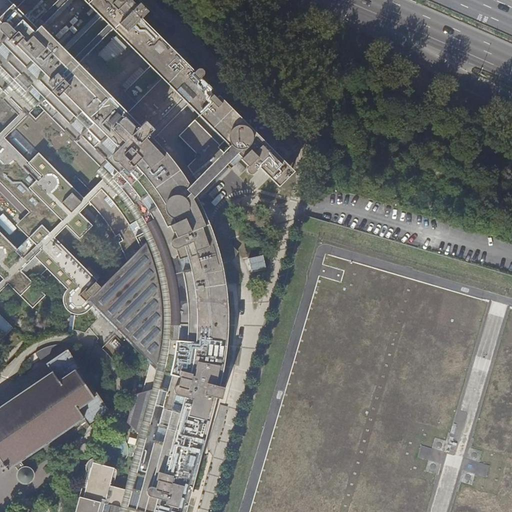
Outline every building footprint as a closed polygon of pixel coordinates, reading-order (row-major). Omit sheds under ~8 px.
[(0,0),(0,18),(13,5),(8,0),(0,0)] [(40,31),(71,0),(8,0),(13,5),(40,31)] [(81,0),(100,19),(63,55),(75,67),(78,64),(113,29),(122,38),(129,31),(139,21),(149,12),(141,3),(138,6),(132,0),(117,0),(116,1),(115,0),(81,0)] [(196,205),(191,197),(191,196),(188,191),(184,184),(179,177),(174,170),(170,164),(165,159),(159,152),(125,117),(122,119),(73,70),(75,67),(63,55),(40,31),(13,5),(0,18),(0,62),(40,102),(46,109),(110,172),(97,185),(85,198),(70,183),(39,152),(29,162),(28,162),(41,175),(29,187),(62,220),(50,232),(42,224),(29,237),(41,249),(35,256),(48,268),(68,289),(67,291),(66,294),(65,296),(65,301),(66,304),(67,306),(69,309),(71,311),(74,312),(76,313),(78,313),(81,313),(83,313),(85,313),(87,311),(89,310),(91,309),(94,305),(91,302),(104,289),(101,286),(96,281),(98,279),(55,236),(67,224),(80,238),(93,225),(80,211),(90,201),(94,205),(102,216),(111,228),(114,232),(116,235),(120,234),(123,240),(119,242),(122,247),(125,253),(127,260),(129,264),(132,272),(136,271),(138,279),(133,280),(135,286),(136,292),(137,298),(138,303),(138,312),(143,312),(143,319),(139,319),(139,325),(138,330),(138,337),(136,349),(150,363),(142,396),(141,397),(138,396),(132,418),(135,422),(134,423),(133,424),(133,425),(134,426),(135,427),(138,428),(140,429),(142,429),(140,435),(125,490),(126,490),(120,511),(177,511),(208,395),(216,397),(222,399),(225,387),(219,386),(212,384),(215,370),(217,359),(218,351),(219,343),(220,335),(220,328),(220,319),(220,311),(220,303),(219,294),(218,286),(222,286),(221,279),(219,269),(217,259),(215,250),(211,239),(208,230),(204,222),(201,215),(196,205)] [(193,75),(139,21),(129,31),(158,59),(155,62),(180,88),(193,75)] [(158,59),(129,31),(122,38),(150,67),(155,62),(158,59)] [(40,102),(0,62),(0,87),(3,90),(23,111),(1,133),(5,138),(28,115),(40,102)] [(180,88),(155,62),(150,67),(163,80),(175,92),(180,88)] [(127,114),(78,64),(75,67),(73,70),(122,119),(125,117),(127,114)] [(137,105),(163,80),(150,67),(125,92),(137,105)] [(236,154),(229,162),(226,164),(232,170),(242,160),(248,167),(247,168),(247,169),(247,171),(247,172),(248,173),(250,174),(252,174),(253,174),(254,173),(259,168),(263,164),(257,158),(261,154),(249,142),(255,137),(199,81),(203,76),(204,75),(205,73),(204,72),(203,70),(202,69),(201,69),(199,69),(199,70),(197,70),(193,75),(180,88),(175,92),(189,106),(236,154)] [(163,80),(137,105),(127,114),(125,117),(159,152),(166,144),(157,135),(170,122),(171,123),(189,106),(175,92),(163,80)] [(0,132),(1,133),(23,111),(3,90),(0,92),(0,132)] [(228,160),(229,162),(236,154),(189,106),(171,123),(170,122),(157,135),(166,144),(159,152),(165,159),(170,164),(174,170),(179,177),(184,184),(188,191),(191,196),(194,193),(228,160)] [(110,172),(46,109),(34,121),(28,115),(5,138),(29,162),(39,152),(70,183),(82,170),(97,185),(110,172)] [(41,175),(28,162),(29,162),(5,138),(1,133),(0,132),(0,181),(29,211),(16,224),(29,237),(42,224),(50,232),(62,220),(29,187),(41,175)] [(292,174),(255,137),(249,142),(261,154),(257,158),(263,164),(259,168),(279,187),(292,174)] [(229,323),(229,312),(228,301),(227,291),(224,270),(222,261),(219,250),(216,241),(213,232),(208,220),(203,210),(194,193),(191,196),(191,197),(196,205),(201,215),(204,222),(208,230),(211,239),(215,250),(217,259),(219,269),(221,279),(222,286),(218,286),(219,294),(220,303),(220,311),(220,319),(220,328),(220,335),(219,343),(218,351),(217,359),(215,370),(212,384),(219,386),(222,374),(224,364),(227,345),(228,333),(229,323)] [(35,256),(41,249),(29,237),(17,248),(0,231),(0,274),(4,278),(0,282),(0,291),(8,284),(20,296),(33,283),(20,270),(35,256)] [(263,255),(249,259),(251,270),(266,267),(263,255)] [(33,283),(48,268),(35,256),(20,270),(33,283)] [(104,289),(129,264),(127,260),(101,286),(104,289)] [(138,303),(137,298),(136,292),(135,286),(133,280),(138,279),(136,271),(132,272),(129,264),(104,289),(91,302),(94,305),(136,349),(138,337),(138,330),(139,325),(139,319),(143,319),(143,312),(138,312),(138,303)] [(33,309),(46,296),(33,283),(20,296),(33,309)] [(0,340),(13,328),(0,314),(0,340)] [(27,467),(24,467),(20,460),(21,459),(30,452),(30,453),(32,452),(32,451),(41,445),(42,446),(44,445),(43,444),(52,438),(53,438),(55,437),(55,436),(64,430),(64,431),(67,429),(66,428),(75,422),(76,423),(78,422),(77,421),(82,418),(89,426),(108,415),(111,413),(107,409),(67,348),(66,349),(46,363),(53,372),(48,376),(47,375),(45,376),(45,377),(36,384),(35,383),(34,384),(34,385),(25,391),(24,390),(22,392),(23,392),(13,399),(13,398),(11,399),(11,400),(2,406),(1,406),(0,406),(0,460),(2,463),(0,467),(2,469),(6,469),(7,471),(9,469),(7,467),(12,464),(12,465),(13,465),(18,471),(17,473),(17,475),(18,478),(20,479),(21,480),(22,480),(23,481),(25,481),(27,480),(28,479),(29,478),(30,477),(31,475),(31,473),(31,471),(30,469),(28,468),(27,467)] [(132,418),(138,396),(141,397),(142,396),(135,394),(128,422),(128,423),(140,435),(142,429),(140,429),(138,428),(135,427),(134,426),(133,425),(133,424),(134,423),(135,422),(132,418)] [(185,511),(216,397),(208,395),(177,511),(185,511)] [(105,463),(104,461),(102,460),(99,458),(97,458),(95,458),(91,459),(89,460),(88,461),(95,463),(106,466),(106,465),(105,463)] [(89,486),(95,464),(88,462),(87,464),(87,465),(87,470),(87,472),(88,474),(90,476),(87,486),(89,486)] [(120,511),(126,490),(125,490),(109,486),(106,485),(110,467),(106,466),(95,463),(95,464),(89,486),(88,492),(82,511),(120,511)] [(109,486),(114,468),(110,467),(106,485),(109,486)] [(82,511),(88,492),(85,492),(84,498),(80,497),(75,511),(82,511)]
